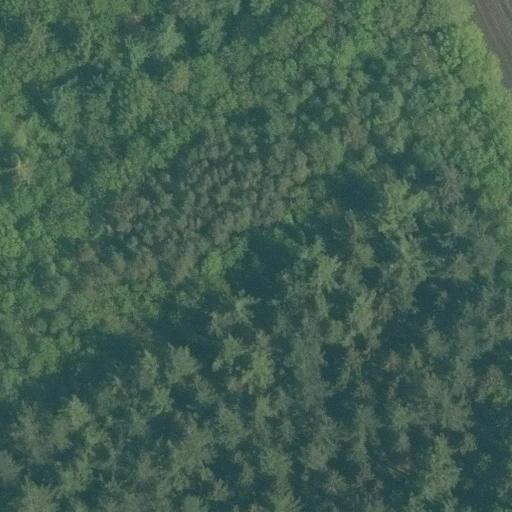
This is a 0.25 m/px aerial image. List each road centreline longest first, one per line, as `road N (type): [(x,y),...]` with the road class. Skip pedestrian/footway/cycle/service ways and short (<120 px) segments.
road 1 (track): [(379,0),(0,233)]
road 2 (track): [(511,188),(417,0)]
